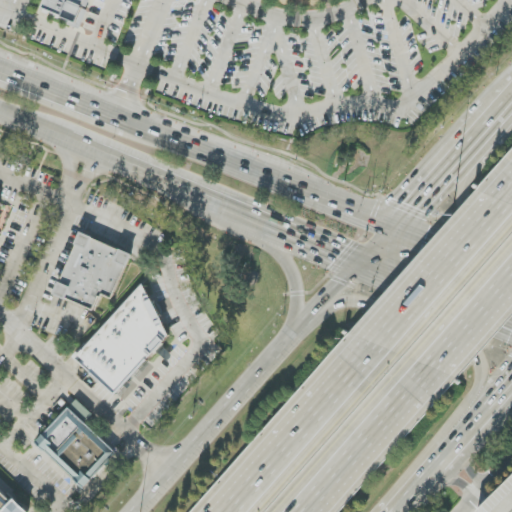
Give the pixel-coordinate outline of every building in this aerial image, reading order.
[(44,11),(48,0),(88,0),(78,25),(44,11)] [(134,255),(121,249),(121,250),(94,239),(94,237),(82,232),(76,245),(77,245),(61,283),(60,282),(55,295),(67,300),(68,299),(94,311),(100,297),(102,298),(104,295),(113,299),(127,267),(128,268),(134,255)] [(144,284),(76,359),(116,396),(170,335),(161,316),(164,315),(163,311),(162,307),(160,304),(157,302),(155,303),(144,284)] [(118,453),(85,488),(37,443),(78,399),(94,414),(85,423),(118,453)] [(511,511),(511,478),(478,511),(511,511)] [(0,511),(0,488),(13,501),(16,498),(30,511),(0,511)]
